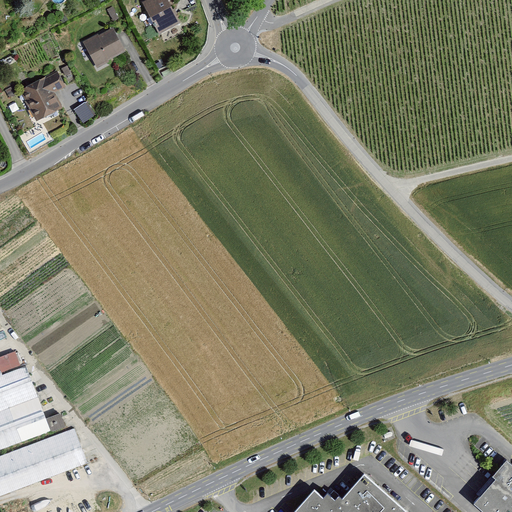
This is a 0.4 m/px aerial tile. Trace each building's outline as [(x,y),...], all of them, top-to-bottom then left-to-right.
[(151,0),(146,2),(161,34),(184,24),(172,0),(151,0)] [(84,43),(97,68),(127,52),(114,28),(84,43)] [(59,68),(20,91),(38,123),(64,109),(54,91),(68,83),(59,68)] [(86,101),(74,108),(83,123),(94,116),(86,101)] [(0,363),(0,446),(53,426),(28,361),(3,371),(0,363)] [(77,427),(0,455),(0,494),(89,461),(77,427)] [(511,511),(511,461),(508,458),(473,499),(488,511),(511,511)] [(413,511),(365,469),(342,495),(330,485),(324,492),(314,483),(289,511),(413,511)]
